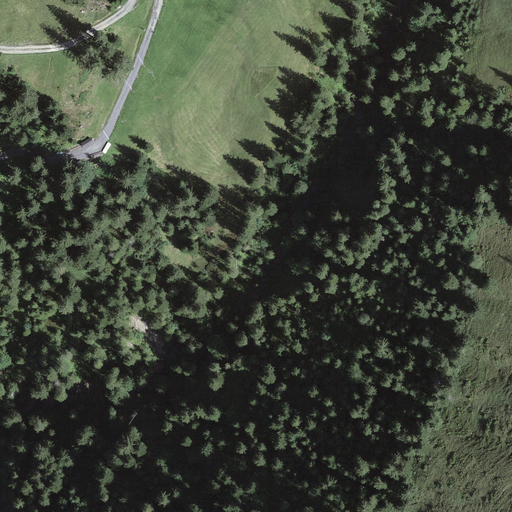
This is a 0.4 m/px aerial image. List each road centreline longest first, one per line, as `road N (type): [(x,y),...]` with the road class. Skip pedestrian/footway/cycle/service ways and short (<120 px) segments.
road 1 (track): [(0,158),(67,157),(105,136),(158,0)]
road 2 (track): [(133,0),(71,43),(0,52)]
